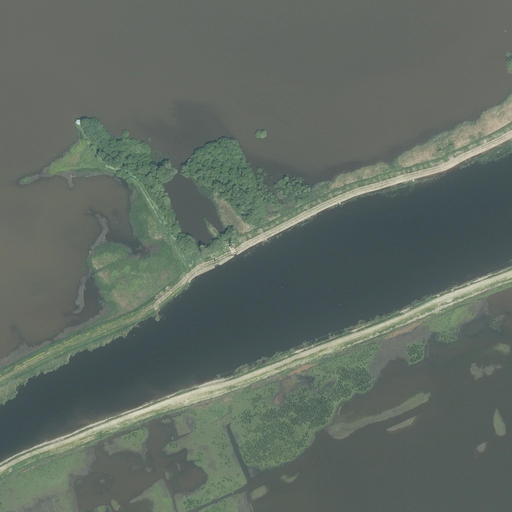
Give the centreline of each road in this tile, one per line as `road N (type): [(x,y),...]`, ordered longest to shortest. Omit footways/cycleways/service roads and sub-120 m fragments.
road 1 (track): [(511,274),(0,472)]
road 2 (track): [(511,132),(444,165),(351,190),(193,269),(144,182),(101,163),(81,125)]
road 3 (track): [(193,269),(138,314),(0,383)]
